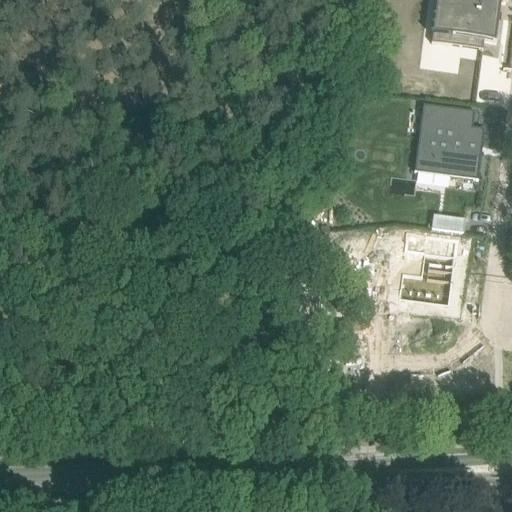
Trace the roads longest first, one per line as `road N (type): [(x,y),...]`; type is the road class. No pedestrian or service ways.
road 1 (tertiary): [(0,480),(511,469)]
road 2 (residential): [(511,139),(493,277),(504,322)]
